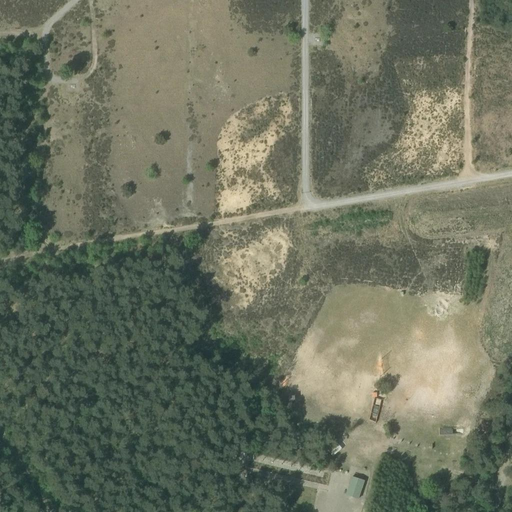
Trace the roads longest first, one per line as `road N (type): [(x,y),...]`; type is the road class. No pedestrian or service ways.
road 1 (track): [(317,208),(0,265)]
road 2 (track): [(317,208),(305,197),(305,0)]
road 3 (track): [(511,175),(317,208)]
road 4 (track): [(473,0),(468,182)]
